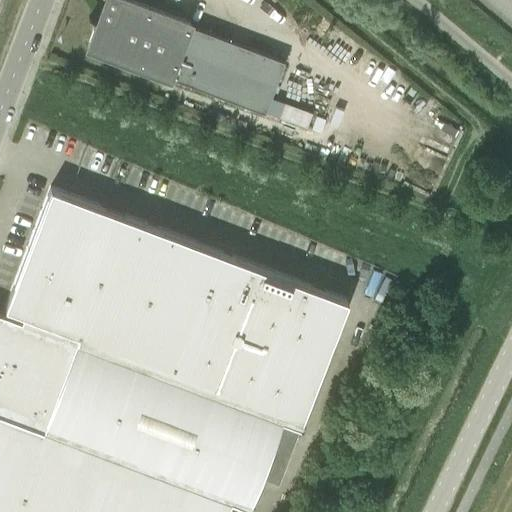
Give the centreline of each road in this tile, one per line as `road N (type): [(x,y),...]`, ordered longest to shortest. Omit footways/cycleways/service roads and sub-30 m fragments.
road 1 (tertiary): [(437,511),(511,358)]
road 2 (unclassified): [(511,81),(414,0)]
